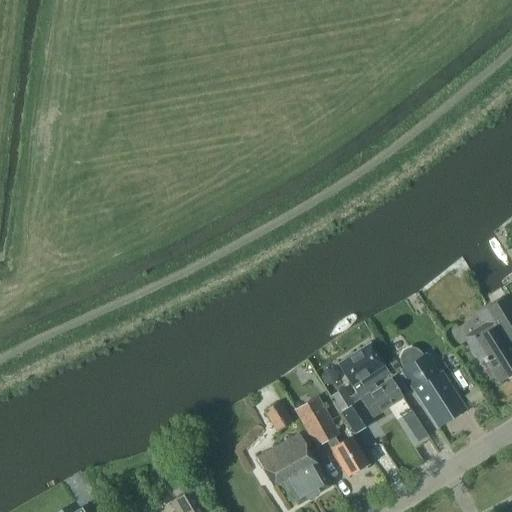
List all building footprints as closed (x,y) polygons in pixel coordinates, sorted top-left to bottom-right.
[(511,373),(511,347),(508,341),(511,339),(511,308),(505,297),(479,313),(490,330),(471,342),(474,346),(470,349),(479,362),(482,360),(484,363),(486,362),(498,382),(511,373)] [(377,388),(374,383),(389,373),(370,343),(337,364),(355,392),(348,397),(342,388),(331,395),(341,410),(342,410),(377,388)] [(423,357),(420,353),(416,349),(411,348),(406,348),(401,351),(399,356),(398,362),(400,367),(402,370),(400,372),(436,428),(462,409),(443,378),(440,380),(424,356),(423,357)] [(402,397),(391,379),(377,388),(342,410),(357,432),(374,420),(372,417),(386,407),(395,421),(411,411),(402,397)] [(338,444),(334,437),(339,434),(318,397),(294,411),(315,448),(326,441),(347,477),(368,465),(351,436),(338,444)] [(276,432),(292,423),(278,402),(263,411),(276,432)] [(411,435),(417,443),(427,437),(421,428),(411,435)] [(329,487),(315,463),(315,462),(299,434),(257,458),(273,486),(283,481),(297,505),(329,487)] [(206,511),(208,511),(195,489),(171,502),(176,511),(206,511)]
